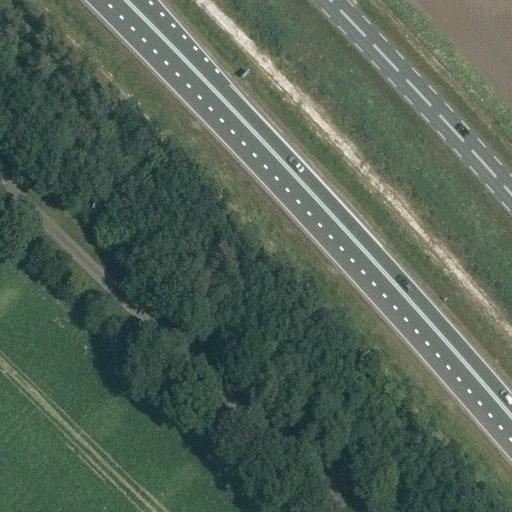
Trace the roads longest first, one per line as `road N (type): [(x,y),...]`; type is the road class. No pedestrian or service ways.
road 1 (trunk): [(511,424),(121,0)]
road 2 (unclassified): [(338,511),(0,182)]
road 3 (secondary): [(511,205),(327,0)]
